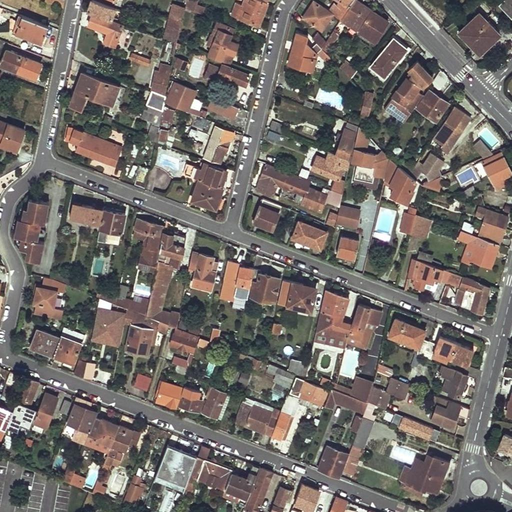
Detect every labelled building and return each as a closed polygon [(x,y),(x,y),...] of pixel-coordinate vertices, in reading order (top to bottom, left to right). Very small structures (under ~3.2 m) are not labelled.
[(92,0),(89,10),(112,18),(111,19),(117,21),(117,18),(112,16),(115,8),(92,0)] [(187,0),(186,7),(186,8),(187,8),(194,11),(203,15),(206,6),(196,3),(197,0),(187,0)] [(233,14),(258,24),(267,2),(261,0),(245,0),(243,6),(237,3),(233,14)] [(353,0),(341,20),(373,41),(379,30),(381,31),(387,21),(361,4),(363,0),(353,0)] [(481,0),(469,0),(466,3),(472,9),(476,5),(485,14),(490,9),(481,0)] [(511,0),(496,0),(497,0),(511,16),(511,0)] [(312,2),(302,17),(321,30),(332,15),(312,2)] [(186,7),(174,4),(170,17),(182,22),(186,8),(186,7)] [(187,8),(183,27),(190,28),(194,11),(187,8)] [(339,9),(335,16),(340,19),(346,10),(342,8),(339,9)] [(479,10),(458,29),(478,50),(499,31),(479,10)] [(92,13),(88,25),(107,32),(105,41),(115,45),(122,24),(92,13)] [(22,15),(15,32),(42,43),(48,25),(22,15)] [(170,17),(165,38),(175,41),(178,42),(182,22),(170,17)] [(217,22),(209,43),(213,45),(209,55),(231,64),(239,43),(229,40),(234,28),(217,22)] [(325,40),(320,48),(323,51),(336,32),(332,30),(325,40)] [(296,32),(287,63),(312,71),(317,51),(313,47),(306,40),(308,35),(296,32)] [(316,43),(320,48),(325,40),(318,33),(312,39),(316,43)] [(197,37),(193,48),(199,51),(204,40),(197,37)] [(393,37),(370,66),(384,77),(406,48),(393,37)] [(320,48),(316,43),(313,47),(317,51),(326,61),(329,57),(323,51),(320,48)] [(6,51),(1,65),(36,77),(41,63),(6,51)] [(132,52),(130,58),(136,61),(139,54),(132,52)] [(139,54),(136,61),(148,65),(150,59),(139,54)] [(188,62),(178,58),(175,65),(185,69),(188,62)] [(346,58),(338,66),(350,79),(357,69),(346,58)] [(416,60),(408,68),(410,70),(384,107),(404,120),(422,94),(416,90),(420,85),(416,82),(419,80),(424,84),(431,76),(416,60)] [(41,63),(36,77),(42,79),(47,65),(41,63)] [(171,74),(172,67),(162,63),(159,70),(170,74),(171,74)] [(222,64),(215,83),(228,88),(231,79),(245,84),(249,74),(222,64)] [(156,69),(152,89),(165,94),(170,74),(159,70),(156,69)] [(441,70),(431,83),(438,90),(440,86),(441,87),(448,77),(441,70)] [(83,72),(80,79),(117,92),(120,85),(83,72)] [(80,79),(71,104),(82,108),(87,95),(112,104),(117,92),(80,79)] [(175,82),(168,101),(200,114),(201,110),(199,109),(189,105),(193,96),(195,90),(175,82)] [(152,89),(147,103),(163,109),(164,106),(166,94),(165,94),(152,89)] [(365,90),(360,113),(366,117),(372,93),(365,90)] [(431,90),(419,109),(439,122),(451,104),(431,90)] [(193,96),(189,105),(199,109),(202,100),(193,96)] [(147,103),(142,116),(154,120),(149,137),(156,140),(160,123),(163,109),(147,103)] [(225,104),(223,110),(236,115),(239,109),(225,104)] [(470,117),(453,105),(432,137),(441,143),(445,138),(450,131),(457,136),(470,117)] [(171,127),(175,111),(164,106),(163,109),(160,123),(171,127)] [(25,130),(0,120),(0,146),(1,143),(17,149),(25,130)] [(348,120),(336,154),(350,159),(357,124),(348,120)] [(271,121),(269,129),(281,133),(283,126),(271,121)] [(215,126),(203,156),(220,163),(225,151),(227,152),(234,133),(215,126)] [(123,147),(75,128),(72,141),(78,143),(76,150),(115,165),(123,147)] [(172,131),(162,128),(159,141),(171,145),(172,131)] [(360,129),(351,159),(372,165),(372,163),(387,167),(389,158),(389,157),(385,153),(373,147),(373,143),(365,140),(366,136),(360,129)] [(445,138),(452,143),(457,136),(450,131),(445,138)] [(485,147),(480,141),(475,145),(480,151),(485,147)] [(1,143),(0,146),(16,153),(17,149),(1,143)] [(490,153),(485,147),(480,151),(484,156),(490,153)] [(336,154),(328,151),(325,158),(318,155),(313,169),(335,177),(331,187),(333,188),(339,190),(342,191),(345,181),(338,178),(343,166),(348,168),(350,159),(336,154)] [(501,151),(482,160),(497,188),(511,179),(511,177),(509,172),(511,171),(501,151)] [(387,167),(384,180),(391,183),(390,185),(395,187),(391,195),(407,203),(413,190),(411,189),(416,180),(409,174),(389,158),(387,167)] [(185,172),(199,177),(221,186),(227,169),(206,161),(205,163),(203,168),(199,167),(189,163),(185,172)] [(265,163),(257,186),(273,193),(276,184),(282,186),(286,175),(287,171),(265,163)] [(141,166),(136,185),(145,189),(150,168),(141,166)] [(419,169),(414,166),(409,174),(414,177),(419,169)] [(440,176),(436,168),(420,175),(424,183),(438,177),(440,176)] [(286,175),(282,186),(299,192),(296,199),(302,202),(308,185),(310,180),(304,178),(303,181),(286,175)] [(198,182),(191,199),(215,207),(223,186),(221,186),(199,177),(199,178),(198,182)] [(441,184),(438,177),(424,183),(422,184),(439,190),(441,184)] [(327,193),(308,185),(302,202),(322,209),(327,193)] [(333,188),(329,197),(336,200),(339,190),(333,188)] [(49,201),(29,197),(25,218),(18,216),(14,234),(25,237),(23,248),(27,248),(25,257),(40,260),(44,240),(37,238),(34,238),(37,221),(41,221),(45,222),(49,201)] [(263,198),(254,222),(272,228),(280,208),(285,209),(286,206),(263,198)] [(103,208),(72,202),(69,216),(100,222),(103,208)] [(125,210),(103,206),(103,208),(100,222),(99,227),(120,232),(125,210)] [(406,212),(401,231),(410,233),(415,213),(416,207),(411,206),(409,212),(406,212)] [(499,242),(508,216),(480,206),(478,215),(485,217),(479,235),(499,242)] [(336,219),(337,214),(330,211),(326,221),(335,225),(336,219)] [(355,215),(345,213),(343,221),(354,224),(355,215)] [(432,219),(416,213),(412,232),(428,236),(432,219)] [(164,226),(137,218),(134,229),(145,232),(150,233),(144,255),(140,254),(138,265),(155,270),(164,226)] [(169,220),(166,219),(164,226),(155,270),(149,298),(145,314),(168,323),(176,326),(179,312),(172,310),(172,311),(165,310),(164,311),(159,309),(170,270),(171,271),(172,263),(179,265),(186,235),(166,229),(169,220)] [(299,220),(293,237),(321,247),(326,230),(299,220)] [(462,230),(472,234),(475,225),(466,221),(462,230)] [(472,234),(462,230),(459,238),(468,242),(470,237),(477,239),(470,259),(490,266),(498,243),(472,234)] [(144,255),(150,233),(145,232),(140,254),(144,255)] [(340,236),(337,253),(347,255),(356,257),(360,240),(340,236)] [(470,242),(463,262),(468,264),(470,259),(477,239),(470,237),(468,242),(470,242)] [(199,253),(192,251),(190,264),(196,265),(192,283),(211,288),(215,270),(210,268),(212,260),(212,255),(199,252),(199,253)] [(419,252),(417,257),(430,261),(432,256),(419,252)] [(413,258),(408,276),(415,278),(417,279),(415,286),(424,288),(427,280),(433,277),(446,282),(450,270),(413,258)] [(254,268),(241,265),(236,285),(239,285),(237,292),(247,295),(250,283),(254,268)] [(260,270),(254,268),(250,283),(252,283),(249,297),(273,302),(280,277),(259,272),(260,270)] [(459,286),(457,298),(460,299),(459,303),(482,311),(489,287),(479,283),(480,281),(450,270),(446,282),(459,286)] [(86,285),(51,271),(50,277),(70,285),(83,290),(85,291),(86,285)] [(302,284),(291,281),(287,305),(311,310),(316,290),(302,286),(302,284)] [(57,289),(37,285),(34,303),(36,303),(34,313),(62,319),(64,308),(54,306),(57,289)] [(83,290),(70,285),(67,293),(80,298),(83,290)] [(327,290),(323,310),(321,309),(314,339),(344,346),(346,340),(347,334),(350,323),(341,320),(349,298),(327,290)] [(116,297),(101,291),(99,296),(115,302),(116,297)] [(139,302),(117,296),(116,297),(115,302),(127,307),(133,309),(145,314),(149,298),(142,295),(139,302)] [(381,310),(358,302),(352,323),(350,323),(347,334),(359,337),(365,320),(374,323),(376,324),(381,310)] [(122,312),(100,307),(95,331),(118,336),(122,312)] [(124,320),(130,322),(133,309),(127,307),(124,320)] [(133,309),(130,322),(124,346),(146,352),(152,326),(166,331),(168,323),(145,314),(133,309)] [(425,329),(395,317),(389,334),(418,345),(415,353),(424,356),(429,341),(422,338),(425,329)] [(359,337),(347,334),(346,340),(366,347),(374,323),(365,320),(359,337)] [(280,323),(272,321),(270,331),(278,334),(280,323)] [(199,335),(176,326),(175,332),(173,332),(170,342),(194,351),(199,335)] [(84,335),(63,327),(59,337),(53,352),(62,356),(61,359),(72,364),(84,335)] [(59,337),(41,329),(33,349),(52,356),(52,355),(53,352),(59,337)] [(436,344),(429,341),(424,356),(430,358),(431,355),(433,351),(450,357),(456,341),(439,334),(436,344)] [(474,347),(456,341),(450,357),(467,364),(474,347)] [(450,357),(433,351),(431,355),(448,362),(450,357)] [(191,361),(173,355),(171,361),(176,363),(179,364),(189,367),(191,361)] [(260,359),(252,356),(249,365),(256,368),(260,359)] [(307,360),(291,356),(288,370),(293,372),(295,372),(296,371),(304,373),(307,360)] [(85,360),(78,357),(72,372),(82,376),(82,375),(85,360)] [(94,362),(85,360),(82,375),(90,377),(94,362)] [(189,367),(179,364),(176,363),(174,369),(177,370),(175,376),(185,379),(189,367)] [(467,374),(442,364),(438,374),(450,379),(445,391),(458,396),(467,374)] [(467,364),(464,371),(477,376),(479,368),(467,364)] [(239,368),(233,365),(227,382),(233,384),(239,368)] [(288,370),(277,365),(274,374),(290,381),(293,372),(288,370)] [(511,367),(505,366),(502,376),(511,378),(511,367)] [(149,377),(136,372),(131,385),(144,390),(149,377)] [(298,374),(295,372),(290,386),(322,399),(327,388),(297,376),(298,374)] [(247,384),(250,375),(242,373),(239,382),(247,384)] [(26,376),(16,404),(15,403),(13,408),(8,421),(14,423),(21,406),(27,408),(37,381),(26,376)] [(373,381),(354,376),(353,378),(350,387),(341,384),(339,390),(353,395),(367,401),(372,385),(373,381)] [(408,383),(391,376),(386,389),(372,385),(367,401),(373,403),(384,407),(390,391),(403,397),(408,383)] [(181,387),(161,381),(158,382),(155,393),(157,393),(156,397),(165,399),(164,402),(175,406),(181,387)] [(198,390),(183,385),(177,403),(198,409),(201,399),(196,397),(198,390)] [(210,386),(201,411),(215,416),(225,391),(210,386)] [(334,388),(330,386),(324,404),(331,406),(334,400),(349,405),(353,395),(339,390),(334,388)] [(225,391),(215,416),(220,418),(229,393),(225,391)] [(57,397),(45,392),(34,423),(35,423),(44,426),(46,427),(57,397)] [(299,398),(286,392),(279,409),(270,434),(279,438),(280,437),(283,439),(286,431),(282,430),(288,414),(292,415),(299,398)] [(469,407),(435,394),(433,400),(436,406),(431,417),(452,425),(456,414),(467,419),(469,407)] [(90,401),(75,396),(66,421),(76,425),(72,438),(85,443),(95,415),(97,410),(88,407),(90,401)] [(269,411),(271,407),(243,396),(241,400),(269,411)] [(71,401),(63,398),(58,411),(65,414),(71,401)] [(269,411),(241,400),(234,420),(270,434),(279,409),(271,407),(269,411)] [(373,403),(367,401),(362,415),(368,417),(373,403)] [(13,408),(0,403),(0,442),(5,431),(7,423),(8,421),(13,408)] [(361,416),(356,414),(350,429),(356,431),(361,416)] [(118,423),(95,415),(85,443),(95,446),(101,444),(102,441),(110,444),(118,423)] [(362,415),(361,416),(356,431),(351,443),(356,445),(358,446),(363,434),(367,435),(373,419),(368,417),(362,415)] [(432,426),(403,415),(399,426),(429,437),(432,426)] [(25,439),(31,422),(23,419),(17,435),(25,439)] [(44,426),(35,423),(33,428),(42,432),(44,426)] [(139,431),(118,423),(110,444),(105,459),(111,461),(115,450),(117,446),(124,449),(127,441),(134,444),(139,431)] [(162,466),(158,465),(149,490),(159,493),(165,479),(168,481),(183,439),(173,435),(162,466)] [(511,439),(501,435),(497,449),(511,454),(511,439)] [(356,445),(351,443),(348,453),(346,458),(351,459),(356,445)] [(202,444),(197,456),(207,460),(211,448),(202,444)] [(348,453),(327,445),(318,467),(339,476),(343,466),(346,458),(348,453)] [(455,452),(443,447),(439,454),(452,459),(455,452)] [(121,453),(115,450),(111,461),(117,464),(121,453)] [(417,457),(413,467),(443,479),(450,461),(430,453),(427,461),(417,457)] [(197,456),(190,473),(194,474),(192,478),(193,478),(224,490),(224,488),(230,472),(232,469),(217,463),(212,462),(207,460),(197,456)] [(76,467),(68,464),(62,480),(70,483),(73,473),(76,467)] [(247,478),(230,472),(224,488),(239,494),(242,495),(247,497),(259,466),(252,464),(247,478)] [(401,478),(408,480),(413,467),(407,465),(401,478)] [(261,467),(259,466),(247,497),(246,500),(248,501),(261,467)] [(244,510),(249,511),(255,511),(271,471),(261,467),(248,501),(244,510)] [(443,479),(413,467),(408,480),(406,487),(423,493),(426,485),(439,490),(443,479)] [(86,478),(73,473),(70,483),(82,488),(86,478)] [(142,476),(134,473),(124,501),(133,505),(136,495),(138,496),(144,481),(141,480),(142,476)] [(102,480),(97,478),(97,480),(95,485),(92,492),(102,495),(105,486),(100,485),(102,480)] [(192,481),(188,479),(184,492),(190,494),(195,482),(192,481)] [(318,489),(300,483),(293,502),(297,503),(311,509),(318,489)] [(280,485),(269,511),(280,511),(285,501),(288,502),(293,490),(280,485)] [(239,494),(224,488),(224,490),(222,495),(236,501),(239,494)] [(346,500),(335,496),(329,511),(347,511),(345,510),(346,506),(344,505),(346,500)]
